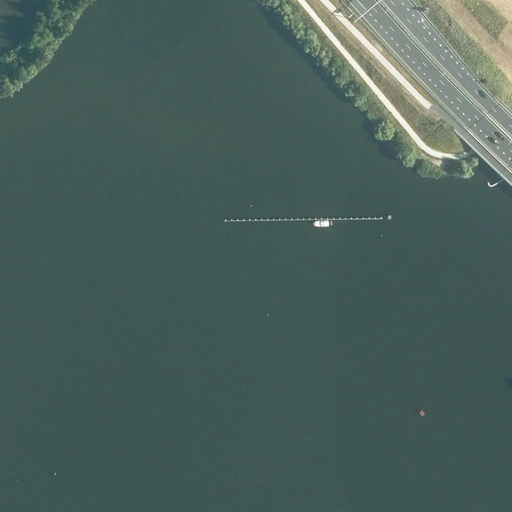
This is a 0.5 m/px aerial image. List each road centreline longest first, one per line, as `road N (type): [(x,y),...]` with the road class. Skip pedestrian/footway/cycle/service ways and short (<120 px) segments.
road 1 (primary): [(362,0),(511,156)]
road 2 (primary): [(511,128),(388,0)]
